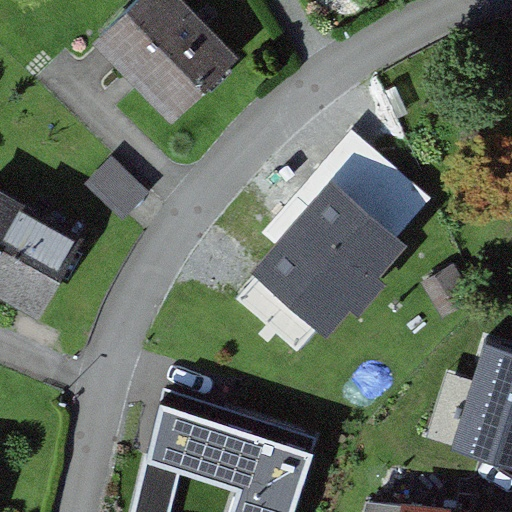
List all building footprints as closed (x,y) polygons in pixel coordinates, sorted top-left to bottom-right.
[(180,0),(143,0),(105,37),(178,114),(236,58),(180,0)] [(406,237),(344,185),(311,224),(276,266),(338,318),(406,237)] [(0,186),(0,280),(48,308),(89,238),(0,186)] [(511,454),(511,338),(497,334),(463,438),(511,454)] [(301,511),(326,444),(175,393),(142,511),(301,511)] [(414,511),(415,504),(376,501),(372,511),(414,511)]
